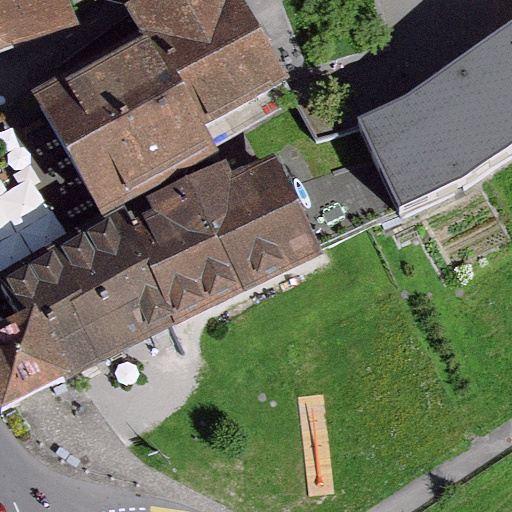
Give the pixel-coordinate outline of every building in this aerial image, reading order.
[(0,0),(0,46),(88,9),(83,0),(0,0)] [(245,0),(144,0),(133,6),(148,32),(201,128),(289,79),(245,0)] [(148,32),(35,94),(100,210),(212,148),(201,128),(148,32)] [(511,37),(410,108),(361,130),(404,214),(465,185),(511,152),(511,37)] [(274,157),(133,227),(180,322),(321,252),(274,157)] [(133,227),(128,217),(10,275),(33,322),(62,380),(180,322),(133,227)] [(0,338),(0,420),(32,405),(66,388),(62,380),(33,322),(0,338)]
